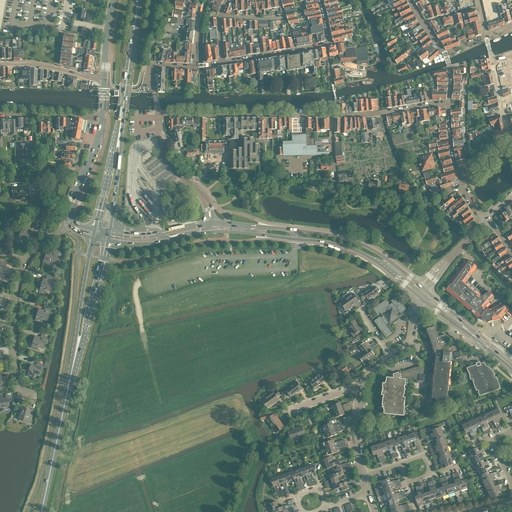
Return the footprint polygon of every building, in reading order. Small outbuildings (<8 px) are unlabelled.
[(258,0),(249,0),(250,6),(254,6),(254,9),(254,14),(258,14),(258,9),(258,5),(258,0)] [(389,4),(388,4),(389,7),(390,9),(391,8),(407,1),(406,0),(396,0),(389,4)] [(208,1),(208,3),(212,5),(211,8),(212,8),(212,9),(215,10),(216,11),(216,10),(217,10),(218,10),(220,6),(210,2),(208,1)] [(306,3),(305,3),(307,9),(310,9),(319,7),(317,2),(317,1),(306,3)] [(407,1),(391,8),(392,11),(397,9),(398,11),(409,5),(407,1)] [(417,6),(421,12),(426,9),(424,7),(422,3),(417,6)] [(437,3),(431,5),(434,17),(440,15),(440,13),(437,3)] [(502,3),(497,4),(500,14),(503,13),(504,18),(505,23),(511,20),(508,9),(503,11),(502,3)] [(226,5),(223,12),(229,14),(232,14),(232,13),(232,9),(233,9),(233,10),(233,7),(227,5),(226,5)] [(327,11),(326,11),(328,15),(337,13),(342,12),(342,10),(349,8),(350,9),(351,6),(351,5),(347,6),(339,8),(336,9),(326,11),(327,11)] [(398,11),(393,13),(393,14),(394,16),(399,14),(401,16),(412,11),(409,5),(398,11)] [(428,6),(425,6),(427,11),(428,14),(430,18),(434,17),(431,5),(428,6)] [(82,7),(81,18),(83,18),(83,21),(90,22),(92,9),(82,7)] [(467,11),(462,13),(464,19),(477,15),(476,9),(467,11)] [(172,14),(172,17),(181,18),(182,16),(183,11),(173,10),(173,12),(172,14)] [(337,13),(328,15),(329,22),(343,19),(342,12),(337,13)] [(402,17),(394,21),(396,24),(403,21),(402,20),(403,20),(404,22),(415,17),(412,12),(402,17)] [(460,13),(454,15),(455,19),(456,24),(458,23),(462,22),(463,22),(460,13)] [(446,17),(441,18),(443,25),(448,24),(454,22),(453,20),(455,19),(454,15),(452,15),(446,17)] [(477,15),(464,19),(465,23),(469,22),(472,22),(478,20),(477,15)] [(302,26),(296,27),(297,30),(302,29),(307,28),(310,27),(323,24),(321,17),(311,19),(312,23),(309,24),(306,25),(302,26)] [(405,22),(399,25),(401,28),(403,27),(405,27),(407,28),(408,28),(411,27),(419,23),(416,17),(405,23),(405,22)] [(211,18),(208,23),(211,23),(211,26),(212,29),(209,29),(210,38),(215,38),(217,38),(216,29),(216,26),(216,18),(211,18)] [(487,23),(486,23),(488,30),(488,29),(499,26),(505,23),(504,18),(501,19),(501,20),(496,21),(487,23)] [(183,25),(182,29),(186,29),(194,30),(194,29),(195,20),(185,19),(183,19),(183,25)] [(252,21),(244,20),(244,25),(244,29),(244,31),(245,31),(249,31),(249,34),(249,36),(252,36),(253,36),(253,29),(252,29),(252,21)] [(428,22),(435,33),(443,29),(442,28),(439,29),(438,27),(435,23),(434,20),(428,22)] [(478,20),(472,22),(473,28),(475,35),(481,34),(481,32),(478,20)] [(276,21),(269,21),(270,30),(277,29),(276,23),(276,21)] [(406,30),(402,32),(403,35),(405,38),(409,35),(409,36),(422,28),(419,23),(411,27),(406,30)] [(311,31),(305,32),(305,34),(311,33),(312,34),(316,33),(324,32),(324,31),(323,24),(310,27),(311,31)] [(331,29),(330,30),(332,36),(351,31),(352,30),(351,27),(348,28),(344,29),(343,26),(331,29)] [(443,29),(435,33),(439,39),(448,34),(447,34),(449,33),(447,27),(444,29),(443,29)] [(468,27),(466,27),(466,29),(468,38),(475,36),(475,35),(473,28),(473,27),(469,29),(468,27)] [(281,33),(278,34),(281,49),(287,48),(285,38),(284,37),(285,37),(283,30),(283,28),(280,29),(281,30),(281,33)] [(186,29),(185,41),(192,42),(194,30),(186,29)] [(423,29),(410,37),(411,39),(412,40),(414,41),(416,39),(417,39),(418,38),(426,32),(425,32),(423,29)] [(298,34),(293,35),(293,36),(296,47),(312,43),(311,36),(312,36),(312,34),(311,33),(305,34),(304,34),(301,35),(300,33),(300,30),(297,31),(298,34)] [(351,31),(332,36),(334,43),(343,40),(342,38),(353,35),(351,31)] [(316,38),(313,38),(313,43),(317,42),(324,41),(325,39),(324,32),(316,33),(316,34),(315,34),(316,38)] [(416,39),(414,41),(416,43),(419,40),(421,43),(429,38),(426,32),(418,38),(417,39),(416,39)] [(274,41),(272,41),(273,50),(275,50),(281,49),(278,34),(278,33),(276,33),(276,34),(277,40),(274,41)] [(456,40),(442,44),(445,49),(459,44),(458,42),(466,39),(465,33),(460,35),(459,34),(457,35),(457,36),(455,37),(456,40)] [(448,34),(439,39),(442,44),(456,40),(455,37),(457,36),(457,35),(456,34),(454,35),(453,34),(449,36),(448,34)] [(288,38),(285,38),(287,48),(287,49),(294,48),(291,37),(288,38)] [(394,37),(386,42),(388,46),(396,41),(394,37)] [(256,38),(253,38),(254,53),(256,53),(258,53),(261,52),(259,38),(256,38)] [(422,47),(417,51),(418,52),(432,42),(433,42),(429,38),(421,43),(420,44),(422,47)] [(215,43),(211,43),(211,48),(212,48),(213,60),(219,59),(217,42),(215,43)] [(343,42),(336,44),(337,49),(339,54),(339,55),(338,55),(339,62),(356,61),(356,63),(368,62),(368,60),(368,58),(367,46),(356,48),(346,49),(345,50),(343,42)] [(418,52),(417,53),(421,60),(428,56),(436,48),(432,42),(418,52)] [(334,44),(328,46),(330,56),(339,54),(337,49),(336,49),(335,44),(334,44)] [(325,47),(318,49),(321,66),(324,65),(325,64),(324,61),(323,60),(327,60),(326,56),(325,47)] [(436,48),(428,56),(431,60),(440,53),(436,48)] [(160,49),(157,61),(164,61),(167,49),(160,49)] [(318,49),(312,50),(315,66),(321,66),(318,49)] [(302,53),(300,53),(301,67),(305,67),(312,66),(312,74),(314,74),(314,77),(317,76),(317,73),(316,67),(315,68),(315,66),(312,50),(308,51),(302,53)] [(403,50),(393,58),(397,63),(407,56),(408,55),(407,53),(406,54),(403,50)] [(83,68),(83,70),(90,71),(92,55),(93,52),(86,51),(85,55),(83,68)] [(176,62),(184,63),(184,62),(185,53),(176,52),(176,62)] [(286,56),(287,69),(287,71),(289,70),(297,69),(301,68),(301,67),(300,53),(294,54),(289,55),(286,56)] [(279,57),(273,58),(273,71),(275,71),(281,70),(287,69),(286,56),(279,57)] [(60,61),(60,64),(66,65),(66,66),(70,66),(71,59),(60,57),(60,58),(60,61)] [(265,59),(256,60),(258,72),(258,73),(258,80),(260,93),(264,93),(262,79),(263,79),(262,73),(267,72),(271,71),(273,71),(273,58),(271,58),(268,58),(265,59)] [(488,58),(480,60),(481,65),(481,68),(482,69),(482,70),(490,69),(488,58)] [(237,63),(232,64),(233,76),(233,78),(236,78),(236,74),(238,74),(238,73),(243,73),(243,69),(243,68),(242,62),(237,63)] [(397,69),(396,69),(397,71),(398,70),(399,73),(408,69),(405,64),(397,68),(397,69)] [(219,71),(216,72),(217,76),(220,76),(227,75),(226,65),(219,66),(219,71)] [(470,74),(469,74),(470,79),(471,78),(482,76),(483,76),(482,72),(483,72),(482,71),(474,73),(474,71),(474,67),(470,66),(470,72),(470,74)] [(206,68),(207,79),(216,78),(215,74),(215,72),(215,67),(206,68)] [(10,68),(2,68),(2,77),(4,77),(4,79),(6,79),(6,80),(10,80),(10,68)] [(19,68),(19,79),(29,79),(30,69),(19,68)] [(30,69),(29,79),(29,85),(37,85),(37,81),(38,69),(30,68),(30,69)] [(338,68),(332,70),(334,79),(344,76),(344,74),(340,75),(339,73),(338,68)] [(44,70),(44,78),(49,79),(49,81),(54,80),(56,72),(44,70)] [(56,72),(54,80),(61,82),(60,84),(63,85),(64,79),(61,78),(62,74),(56,72)] [(67,74),(65,82),(68,83),(67,87),(71,88),(71,86),(75,87),(77,81),(75,80),(76,77),(67,74)] [(483,76),(482,76),(484,86),(494,84),(491,74),(483,76)] [(344,76),(334,79),(335,84),(343,82),(342,79),(345,79),(344,76)] [(404,95),(397,96),(398,100),(399,106),(406,104),(405,98),(412,97),(412,96),(412,94),(411,94),(411,93),(410,88),(406,89),(407,94),(404,95)] [(502,90),(502,91),(503,97),(510,94),(511,94),(509,88),(507,89),(502,90)] [(425,91),(418,93),(420,102),(428,100),(426,94),(425,91)] [(431,91),(431,93),(429,94),(426,94),(428,100),(432,100),(446,99),(447,92),(431,91)] [(412,96),(412,97),(413,103),(420,102),(418,93),(417,93),(413,93),(413,96),(412,96)] [(486,98),(483,98),(485,105),(489,104),(497,102),(496,96),(486,97),(486,98)] [(368,98),(357,99),(358,111),(363,111),(364,111),(369,110),(368,99),(368,98)] [(377,98),(368,99),(369,110),(370,110),(378,109),(377,98)] [(467,100),(467,110),(472,109),(476,108),(477,108),(476,104),(472,104),(472,100),(467,100)] [(487,106),(484,107),(485,112),(493,111),(499,109),(498,104),(487,106)] [(435,107),(426,108),(428,118),(430,117),(430,115),(435,114),(435,107)] [(435,107),(435,114),(435,115),(436,115),(435,121),(438,120),(438,115),(442,115),(442,113),(446,113),(445,107),(441,108),(441,107),(435,107)] [(426,108),(419,109),(421,121),(425,120),(426,124),(428,124),(428,120),(428,118),(426,108)] [(415,110),(409,111),(411,122),(413,121),(413,117),(416,117),(416,123),(415,123),(416,128),(420,127),(419,123),(419,116),(418,110),(415,110)] [(500,114),(488,119),(491,125),(492,124),(493,127),(498,126),(502,124),(500,114)] [(174,125),(172,125),(172,130),(174,130),(173,129),(176,128),(176,125),(178,125),(178,128),(179,128),(182,128),(182,125),(182,124),(182,117),(174,117),(174,125)] [(193,118),(182,117),(182,124),(193,124),(193,126),(196,126),(196,127),(199,127),(200,121),(193,121),(193,118)] [(238,117),(223,117),(223,135),(230,135),(230,138),(231,138),(231,139),(238,138),(238,117)] [(256,117),(239,117),(239,130),(245,130),(256,130),(256,117)] [(266,117),(259,117),(259,138),(266,138),(272,138),(272,133),(272,130),(271,131),(271,129),(268,129),(268,118),(266,117)] [(271,117),(268,117),(268,118),(268,129),(271,129),(274,129),(274,133),(272,133),(272,138),(277,138),(277,135),(277,130),(276,130),(276,129),(276,118),(274,117),(271,117)] [(306,117),(298,117),(298,131),(306,131),(306,117)] [(320,117),(319,117),(320,129),(329,129),(329,117),(320,117)] [(66,118),(65,129),(65,130),(70,130),(80,132),(80,130),(82,120),(75,119),(71,119),(71,118),(66,118)] [(374,118),(369,119),(370,129),(376,128),(376,127),(380,126),(378,118),(374,118)] [(9,119),(0,119),(1,129),(1,132),(9,132),(9,129),(9,119)] [(492,129),(487,132),(491,140),(493,139),(494,138),(494,139),(495,139),(496,139),(496,138),(496,137),(504,134),(504,132),(505,132),(504,129),(503,129),(502,124),(498,126),(498,129),(493,131),(492,129)] [(174,133),(171,133),(173,143),(176,142),(181,141),(182,141),(182,133),(181,129),(178,129),(178,130),(177,128),(176,128),(173,129),(174,130),(174,132),(174,133)] [(80,132),(70,130),(70,131),(73,132),(72,138),(79,139),(81,132),(80,132)] [(286,141),(283,141),(283,155),(303,154),(303,155),(317,154),(317,151),(317,144),(316,144),(316,145),(314,145),(309,145),(306,146),(306,133),(300,134),(292,134),(292,141),(286,141)] [(460,137),(452,139),(453,146),(463,145),(464,145),(463,137),(460,137)] [(256,144),(256,140),(256,138),(242,138),(242,148),(237,148),(231,148),(231,151),(231,168),(248,168),(248,162),(259,162),(259,144),(256,144)] [(209,141),(204,141),(204,152),(209,152),(209,153),(223,152),(226,152),(226,148),(226,140),(209,141)] [(24,144),(16,144),(16,148),(18,148),(18,160),(27,159),(27,153),(28,153),(27,147),(24,147),(24,144)] [(429,148),(429,150),(429,152),(435,151),(434,149),(438,148),(438,150),(448,148),(448,144),(429,148)] [(187,146),(182,146),(183,149),(183,150),(184,150),(185,150),(185,152),(186,155),(199,154),(199,148),(193,149),(193,148),(191,149),(190,147),(187,147),(187,146)] [(448,149),(438,151),(439,157),(444,156),(444,155),(449,154),(448,149)] [(342,152),(335,153),(336,163),(343,162),(342,152)] [(431,153),(417,157),(422,171),(435,166),(431,153)] [(53,170),(69,170),(69,167),(71,167),(71,161),(70,161),(70,159),(62,159),(62,161),(62,163),(61,163),(60,163),(59,164),(58,165),(58,166),(58,167),(57,167),(57,166),(53,166),(53,168),(53,170)] [(452,163),(442,166),(444,173),(453,169),(451,163),(452,163)] [(466,168),(459,170),(460,175),(461,176),(462,176),(463,178),(468,176),(467,175),(469,174),(469,173),(468,169),(466,169),(466,168)] [(440,174),(425,179),(426,184),(437,180),(438,183),(449,180),(449,179),(455,176),(453,169),(444,173),(440,174)] [(345,173),(338,173),(338,181),(339,181),(346,180),(346,177),(348,177),(348,178),(352,177),(352,171),(346,172),(346,173),(345,173)] [(369,181),(368,186),(374,187),(373,190),(379,191),(381,181),(374,180),(374,182),(369,181)] [(449,180),(438,183),(440,189),(451,185),(451,184),(449,180)] [(399,184),(398,191),(408,192),(409,185),(399,184)] [(15,187),(11,187),(12,192),(12,196),(17,196),(17,200),(24,200),(24,202),(29,201),(28,191),(25,191),(25,190),(22,190),(22,187),(15,187)] [(445,212),(444,212),(447,214),(451,210),(464,200),(460,195),(450,204),(452,206),(449,208),(445,212)] [(444,204),(439,208),(442,211),(447,207),(450,205),(449,204),(454,200),(451,196),(443,202),(444,204)] [(456,211),(452,215),(453,216),(455,215),(455,216),(459,213),(458,213),(467,206),(464,201),(454,209),(456,211)] [(163,203),(161,205),(162,208),(164,211),(168,211),(170,209),(171,209),(171,206),(171,205),(168,202),(166,202),(165,202),(164,202),(163,203)] [(462,216),(456,221),(457,222),(470,213),(467,207),(460,213),(462,216)] [(505,211),(499,215),(504,222),(509,219),(505,211)] [(470,213),(457,222),(458,224),(463,221),(464,223),(472,217),(470,213)] [(472,217),(464,223),(469,228),(471,225),(471,224),(474,221),(475,221),(472,217)] [(22,226),(19,237),(24,238),(23,241),(30,243),(33,232),(27,230),(28,227),(22,226)] [(492,238),(483,245),(484,246),(485,245),(487,244),(489,245),(491,246),(500,239),(497,235),(496,234),(491,237),(492,238)] [(493,250),(487,254),(489,257),(494,254),(496,252),(497,251),(496,251),(503,246),(500,241),(493,246),(495,248),(493,250)] [(499,254),(494,258),(496,261),(501,258),(500,257),(507,252),(504,247),(497,252),(499,254)] [(46,251),(43,262),(49,264),(50,261),(55,263),(59,252),(54,250),(53,253),(46,251)] [(497,262),(496,263),(498,265),(502,263),(505,261),(507,264),(511,260),(511,259),(509,255),(503,259),(497,262)] [(0,280),(4,281),(9,282),(11,275),(9,275),(10,268),(5,267),(7,261),(0,259),(0,280)] [(450,284),(445,289),(478,318),(480,316),(482,318),(481,319),(488,322),(500,318),(508,309),(505,305),(503,305),(501,303),(501,302),(491,311),(488,310),(487,308),(485,306),(494,296),(490,291),(484,294),(482,294),(466,281),(473,272),(474,272),(478,267),(471,260),(468,261),(466,260),(448,283),(450,284)] [(511,260),(507,264),(501,268),(502,270),(505,268),(505,267),(508,266),(510,269),(511,268),(511,267),(511,260)] [(43,279),(39,291),(45,293),(46,290),(51,291),(54,282),(58,283),(59,277),(47,273),(46,276),(44,276),(43,279)] [(363,291),(359,294),(363,299),(366,296),(368,298),(374,294),(375,295),(378,293),(378,292),(380,290),(380,289),(378,287),(377,286),(375,288),(375,287),(374,287),(371,289),(370,288),(364,292),(363,291)] [(345,298),(340,302),(341,303),(343,307),(341,308),(344,313),(349,310),(348,309),(358,301),(360,299),(355,292),(353,294),(353,293),(352,293),(349,295),(348,292),(343,296),(345,298)] [(373,308),(377,314),(380,312),(382,316),(380,317),(380,316),(374,320),(385,336),(391,332),(386,324),(389,322),(389,323),(399,316),(396,313),(399,311),(400,313),(406,308),(397,296),(391,300),(392,302),(389,304),(385,299),(373,308)] [(38,308),(35,320),(41,322),(42,319),(47,320),(51,309),(45,307),(44,310),(38,308)] [(355,319),(346,325),(349,328),(350,327),(353,331),(350,333),(352,336),(349,338),(352,343),(360,339),(359,335),(363,332),(357,323),(357,322),(355,319)] [(35,336),(31,347),(37,349),(38,346),(43,348),(47,336),(41,335),(40,337),(35,336)] [(364,353),(358,356),(362,362),(367,358),(368,359),(374,354),(369,348),(368,349),(364,342),(359,346),(364,353)] [(31,363),(27,375),(33,377),(34,374),(39,375),(43,364),(37,362),(36,365),(31,363)] [(342,362),(333,369),(339,378),(343,375),(343,376),(349,372),(349,371),(351,369),(347,363),(344,365),(342,362)] [(317,376),(309,382),(314,388),(325,380),(320,372),(316,375),(317,376)] [(293,384),(285,390),(290,396),(298,390),(299,391),(302,388),(296,380),(292,383),(293,384)] [(273,392),(261,401),(267,408),(279,400),(277,397),(280,394),(279,392),(276,388),(272,391),(273,392)] [(2,395),(0,395),(0,407),(2,407),(3,411),(9,410),(8,398),(2,399),(2,395)] [(340,402),(331,405),(333,411),(350,405),(348,402),(341,405),(340,402)] [(350,405),(333,411),(335,417),(344,414),(343,411),(351,409),(350,405)] [(19,406),(17,413),(20,414),(19,419),(30,422),(32,416),(29,416),(30,410),(19,406)] [(498,408),(492,411),(499,427),(502,426),(498,417),(501,416),(500,414),(498,408)] [(492,411),(486,414),(489,421),(493,420),(497,429),(499,427),(492,411)] [(267,413),(260,416),(261,420),(265,418),(276,432),(284,426),(274,413),(268,418),(267,413)] [(486,414),(480,416),(487,433),(490,431),(486,423),(489,421),(486,414)] [(480,416),(474,419),(478,427),(481,425),(485,434),(487,433),(480,416)] [(473,417),(467,420),(468,422),(476,438),(478,437),(474,428),(478,427),(474,419),(473,417)] [(325,425),(322,425),(325,432),(342,426),(341,423),(340,423),(333,425),(332,423),(333,423),(334,422),(334,421),(333,420),(332,420),(327,422),(328,424),(325,425)] [(468,422),(462,425),(466,432),(469,431),(473,439),(476,438),(468,422)] [(295,429),(288,431),(291,441),(305,436),(301,425),(295,427),(295,429)] [(342,426),(325,432),(327,438),(336,434),(335,432),(343,429),(342,426)] [(434,433),(425,436),(426,439),(443,433),(441,427),(433,430),(434,433)] [(414,432),(408,434),(410,442),(414,441),(417,450),(420,449),(415,435),(414,432)] [(443,433),(426,439),(427,442),(436,439),(437,442),(445,439),(443,433)] [(408,434),(401,436),(407,453),(410,452),(407,443),(410,442),(408,434)] [(401,436),(395,438),(398,446),(401,445),(405,454),(407,453),(401,436)] [(395,438),(389,440),(395,457),(398,456),(395,447),(398,446),(395,438)] [(333,440),(323,443),(325,449),(345,442),(344,439),(337,442),(335,442),(333,440)] [(438,445),(429,448),(430,451),(447,445),(445,439),(437,442),(438,445)] [(389,440),(383,442),(386,450),(389,449),(392,458),(395,457),(389,440)] [(345,442),(325,449),(328,455),(337,452),(337,451),(337,448),(339,448),(346,446),(345,442)] [(383,442),(377,444),(383,462),(386,461),(383,452),(386,450),(383,442)] [(377,444),(371,447),(373,455),(377,454),(380,462),(383,462),(377,444)] [(447,445),(430,451),(431,454),(440,451),(441,454),(449,451),(447,445)] [(470,454),(468,455),(470,458),(472,457),(488,450),(487,447),(478,451),(477,447),(469,451),(470,454)] [(488,450),(472,457),(475,463),(482,459),(481,456),(490,452),(488,450)] [(442,457),(433,461),(434,463),(451,458),(449,451),(441,454),(442,457)] [(330,456),(323,458),(327,468),(332,467),(332,466),(334,466),(333,463),(335,462),(333,458),(331,459),(330,456)] [(451,458),(434,463),(435,466),(444,463),(445,467),(453,464),(451,458)] [(482,459),(475,463),(477,469),(494,461),(492,459),(484,463),(482,459)] [(334,466),(332,466),(332,467),(333,470),(348,465),(347,462),(341,464),(339,461),(335,462),(333,463),(334,466)] [(494,461),(477,469),(480,475),(488,471),(486,468),(495,464),(494,461)] [(312,464),(306,466),(313,485),(315,484),(315,483),(313,476),(312,477),(311,473),(315,472),(312,465),(312,464)] [(348,465),(333,470),(334,474),(336,473),(337,476),(339,476),(344,474),(343,470),(351,467),(350,464),(348,465)] [(306,466),(300,468),(303,476),(306,475),(307,478),(309,484),(310,486),(313,485),(306,466)] [(300,468),(294,470),(301,489),(304,488),(303,487),(301,480),(299,477),(303,476),(300,468)] [(294,470),(288,472),(291,480),(295,479),(296,482),(295,482),(297,488),(298,490),(301,489),(294,470)] [(488,471),(480,475),(483,481),(499,473),(498,470),(489,474),(488,471)] [(288,472),(283,474),(289,493),(292,492),(289,484),(288,481),(291,480),(288,472)] [(458,472),(455,473),(461,490),(467,488),(464,480),(461,481),(458,472)] [(331,479),(324,482),(325,485),(341,479),(339,476),(337,476),(336,473),(334,474),(329,476),(331,479)] [(455,483),(452,484),(455,492),(461,490),(455,473),(452,474),(455,483)] [(499,473),(483,481),(485,487),(493,483),(492,480),(500,476),(499,473)] [(283,474),(277,476),(279,484),(283,483),(284,486),(286,494),(289,493),(283,474)] [(277,476),(271,478),(277,495),(280,494),(277,488),(276,485),(279,484),(277,476)] [(445,476),(443,477),(448,494),(455,492),(452,484),(449,485),(445,476)] [(443,487),(440,488),(442,496),(448,494),(443,477),(440,478),(443,487)] [(389,478),(381,481),(383,487),(400,481),(399,479),(390,482),(389,478)] [(341,479),(325,485),(326,488),(333,485),(334,489),(339,488),(339,487),(341,487),(340,484),(342,483),(341,479)] [(442,496),(440,488),(436,489),(433,480),(430,481),(436,498),(442,496)] [(341,487),(339,487),(339,488),(340,491),(356,486),(354,483),(348,485),(347,481),(342,483),(340,484),(341,487)] [(400,481),(383,487),(385,493),(393,491),(392,487),(401,484),(400,481)] [(431,491),(427,492),(430,500),(436,498),(430,481),(428,482),(431,491)] [(420,482),(417,483),(418,485),(424,502),(425,505),(431,503),(430,500),(427,492),(424,493),(421,484),(420,482)] [(493,483),(485,487),(488,492),(505,485),(503,482),(495,486),(493,483)] [(416,496),(415,496),(416,499),(418,504),(418,507),(425,505),(424,502),(418,485),(416,486),(415,486),(416,488),(418,495),(416,496)] [(505,485),(488,492),(491,498),(499,495),(497,492),(506,488),(505,485)] [(393,491),(385,493),(387,500),(405,494),(404,491),(395,494),(393,491)] [(405,494),(387,500),(390,506),(398,503),(397,500),(406,496),(405,494)] [(273,500),(269,501),(269,503),(270,506),(269,506),(270,511),(272,510),(272,511),(275,511),(278,511),(280,511),(278,508),(279,508),(277,504),(276,501),(274,502),(273,500)] [(398,503),(390,506),(392,511),(409,506),(408,503),(399,506),(398,503)]
